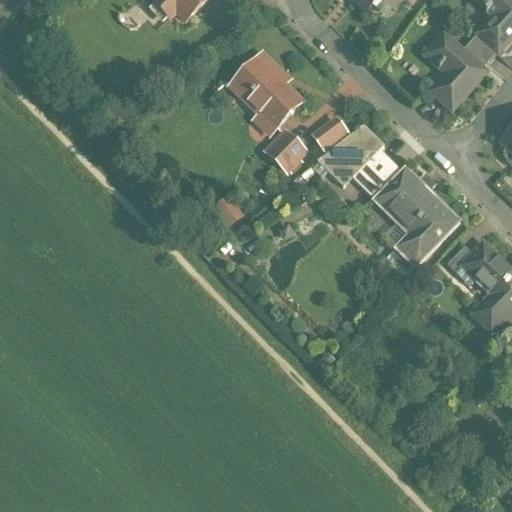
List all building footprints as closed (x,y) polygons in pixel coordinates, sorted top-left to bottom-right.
[(161,0),(162,0),(155,7),(170,22),(177,15),(186,25),(209,3),(206,0),(161,0)] [(379,0),(349,0),(366,15),(379,0)] [(511,42),(511,0),(471,0),(471,1),(486,14),(484,17),(485,19),(488,16),(493,20),(477,37),(478,38),(498,56),(499,57),(511,42)] [(463,54),(444,37),(425,58),(439,70),(437,72),(439,74),(441,72),(451,81),(436,98),(432,94),(431,95),(453,114),(487,76),(483,72),(488,66),(468,48),(463,54)] [(498,56),(478,38),(468,48),(488,66),(498,56)] [(281,76),(263,58),(231,91),(276,134),(302,107),(276,81),(281,76)] [(335,121),(312,139),(324,154),(347,136),(335,121)] [(364,130),(318,166),(344,191),(353,182),(375,204),(381,198),(358,175),(380,153),(380,154),(385,150),(364,130)] [(286,137),(268,157),(287,176),(306,156),(286,137)] [(380,154),(380,153),(358,175),(381,198),(403,176),(380,154)] [(460,225),(406,172),(403,176),(381,198),(375,204),(374,205),(409,239),(395,253),(415,272),(460,225)] [(511,314),(511,275),(484,248),(474,258),(463,269),(464,270),(476,282),(476,283),(492,299),(474,318),(492,335),(511,314)] [(465,250),(447,268),(457,277),(464,270),(463,269),(474,258),(465,250)]
